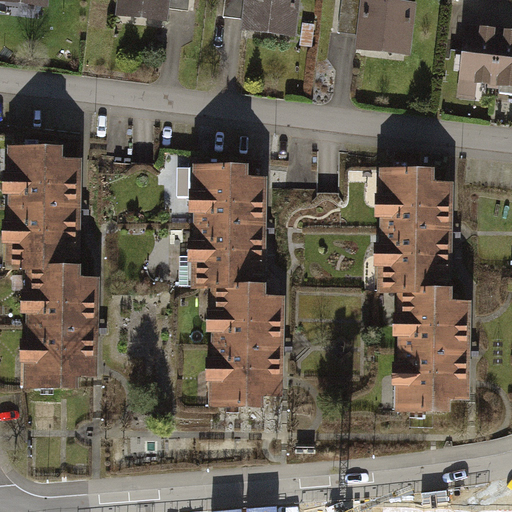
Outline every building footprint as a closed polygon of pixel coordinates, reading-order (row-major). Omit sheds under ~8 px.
[(47,0),(0,0),(0,4),(47,8),(47,0)] [(163,0),(120,0),(118,15),(161,21),(163,0)] [(303,0),(249,0),(245,30),(298,38),(303,0)] [(422,8),(375,0),(364,0),(356,51),(413,61),(422,8)] [(511,33),(467,29),(459,98),(480,100),(481,89),(511,92),(511,33)] [(26,268),(80,268),(79,162),(64,162),(63,151),(12,151),(12,268),(26,268)] [(211,285),(265,285),(264,179),(248,179),(248,168),(197,168),(197,285),(211,285)] [(400,292),(453,292),(453,186),(437,186),(437,175),(385,175),(385,292),(400,292)] [(80,281),(80,268),(26,268),(25,392),(82,392),(82,379),(99,380),(100,281),(80,281)] [(264,298),(265,285),(211,285),(210,409),(267,409),(267,396),(284,397),(285,298),(264,298)] [(453,305),(453,292),(400,292),(398,416),(455,416),(455,403),(472,404),(473,305),(453,305)]
